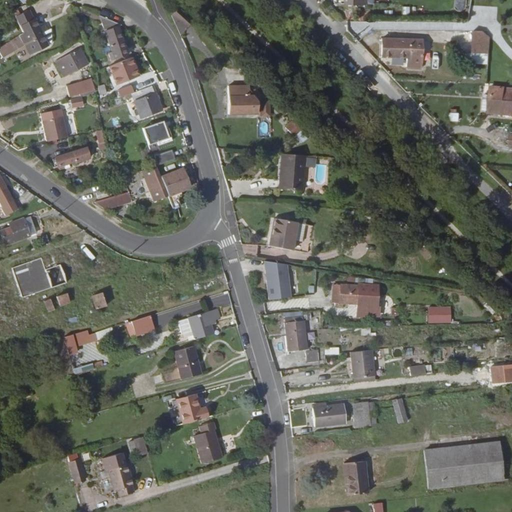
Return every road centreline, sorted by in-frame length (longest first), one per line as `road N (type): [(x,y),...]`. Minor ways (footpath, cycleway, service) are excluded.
road 1 (unknown): [(497,429),(281,450),(130,492)]
road 2 (unclassified): [(206,221),(227,241),(275,403),(283,511)]
road 3 (residential): [(511,214),(301,0)]
road 4 (tertiary): [(206,221),(212,186),(168,46),(115,0)]
road 5 (tertiary): [(0,155),(128,240),(174,244),(206,221)]
